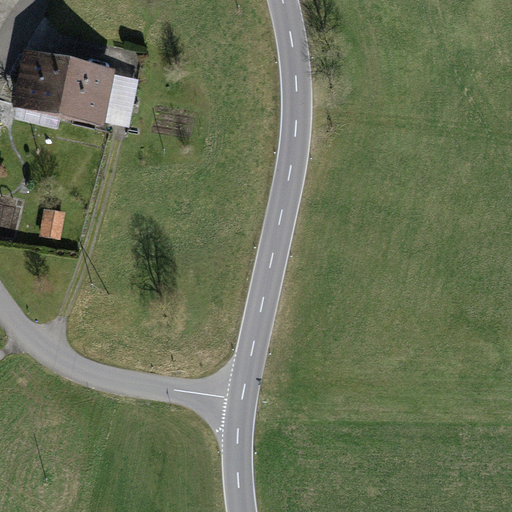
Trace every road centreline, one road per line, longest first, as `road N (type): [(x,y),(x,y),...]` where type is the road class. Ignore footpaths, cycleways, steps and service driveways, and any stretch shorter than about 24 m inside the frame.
road 1 (tertiary): [(283,0),(297,87),(294,145),(242,401)]
road 2 (unclassified): [(242,401),(81,371),(28,334),(0,297)]
road 3 (track): [(118,144),(47,351)]
